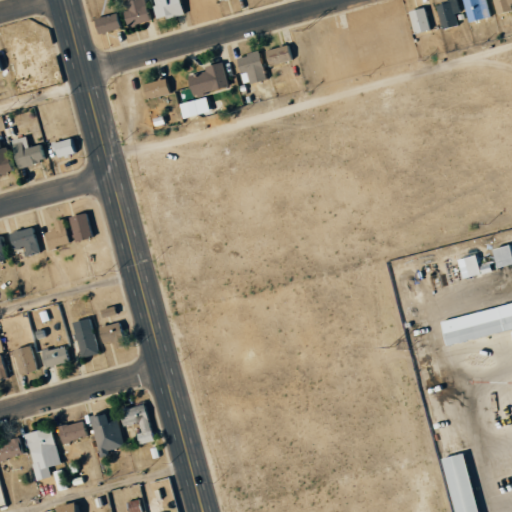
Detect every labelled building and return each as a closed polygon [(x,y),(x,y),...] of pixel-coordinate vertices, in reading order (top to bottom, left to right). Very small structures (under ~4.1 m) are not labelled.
[(123,0),(124,24),(147,23),(146,0),(123,0)] [(151,0),(157,20),(182,14),(178,0),(151,0)] [(210,0),(191,0),(194,8),(211,3),(210,0)] [(456,26),(452,0),(433,4),(438,29),(456,26)] [(489,17),(484,0),(460,0),(466,23),(489,17)] [(511,7),(511,0),(491,0),(495,13),(511,7)] [(406,11),(412,34),(428,29),(422,7),(406,11)] [(424,9),(429,29),(436,27),(431,7),(424,9)] [(399,9),(383,14),(385,21),(371,26),(377,45),(407,35),(399,9)] [(93,19),(97,34),(120,27),(115,13),(93,19)] [(291,60),(288,46),(263,49),(266,65),(291,60)] [(235,57),(240,84),(263,80),(258,52),(235,57)] [(227,86),(221,62),(202,66),(204,73),(186,78),(191,96),(227,86)] [(186,80),(177,81),(177,76),(171,76),(172,91),(184,90),(184,86),(186,86),(186,80)] [(145,99),(168,93),(164,78),(141,84),(145,99)] [(178,103),(181,117),(207,113),(205,98),(178,103)] [(23,168),(49,161),(45,144),(32,148),(29,136),(16,139),(23,168)] [(80,153),(76,138),(57,143),(62,159),(80,153)] [(0,174),(15,173),(12,144),(0,145),(0,174)] [(97,237),(90,212),(73,217),(80,241),(97,237)] [(57,221),(59,229),(49,231),(52,247),(73,244),(68,219),(57,221)] [(41,253),(38,228),(13,231),(15,250),(27,248),(27,255),(41,253)] [(0,261),(11,259),(5,235),(0,236),(0,261)] [(511,255),(509,244),(489,249),(494,268),(511,263),(511,255)] [(490,272),(488,262),(476,265),(474,255),(456,259),(460,278),(490,272)] [(511,302),(438,319),(443,344),(511,328),(511,302)] [(107,318),(120,314),(117,305),(104,309),(107,318)] [(102,352),(92,317),(74,323),(83,358),(102,352)] [(117,341),(118,347),(128,345),(123,322),(102,326),(106,343),(117,341)] [(22,373),(40,370),(35,345),(18,349),(22,373)] [(72,362),(68,345),(44,350),(48,367),(72,362)] [(0,354),(0,379),(0,381),(11,379),(4,353),(0,354)] [(123,409),(127,427),(140,424),(145,443),(157,441),(149,403),(123,409)] [(127,446),(118,411),(93,417),(104,458),(113,455),(112,450),(127,446)] [(65,443),(90,437),(86,420),(60,427),(65,443)] [(28,433),(39,480),(53,477),(51,467),(63,465),(54,427),(28,433)] [(0,452),(3,461),(26,453),(21,437),(0,443),(0,452)] [(475,511),(461,453),(439,458),(452,511),(475,511)] [(68,488),(64,470),(56,472),(60,490),(68,488)] [(143,511),(142,500),(131,500),(131,511),(143,511)] [(64,511),(84,511),(83,502),(63,505),(64,511)]
